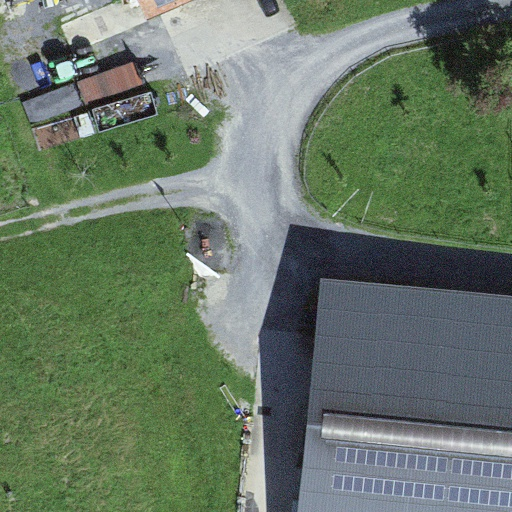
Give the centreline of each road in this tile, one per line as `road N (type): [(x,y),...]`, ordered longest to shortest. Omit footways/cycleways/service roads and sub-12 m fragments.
road 1 (track): [(325,59),(288,100),(258,154),(206,191),(0,231)]
road 2 (track): [(511,14),(325,59),(301,52),(258,5)]
